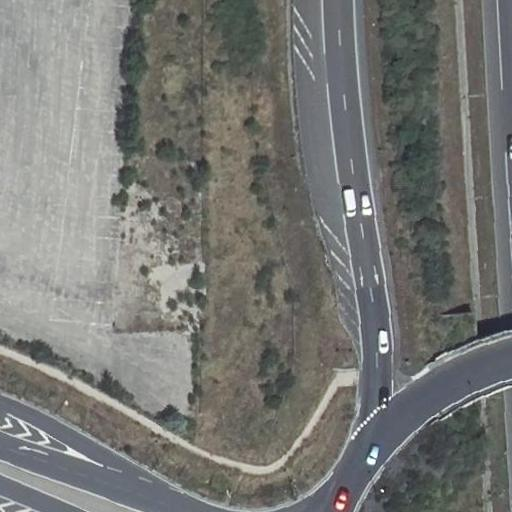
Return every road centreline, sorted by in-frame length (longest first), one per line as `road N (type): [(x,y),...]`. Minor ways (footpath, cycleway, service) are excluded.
road 1 (trunk): [(338,0),(375,357),(362,459)]
road 2 (residential): [(199,511),(0,401)]
road 3 (secondary): [(192,511),(0,447)]
road 4 (secondary): [(511,364),(472,376),(412,411),(362,459)]
